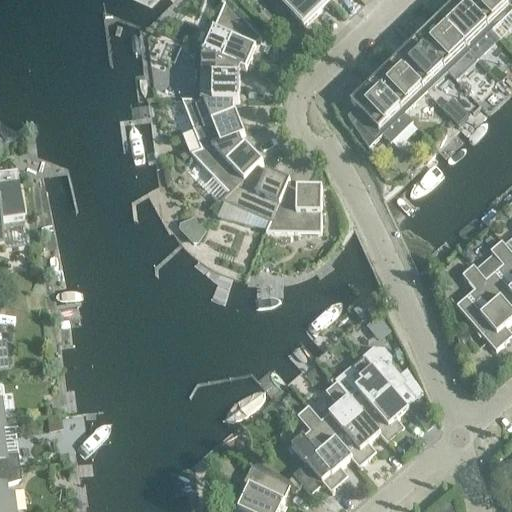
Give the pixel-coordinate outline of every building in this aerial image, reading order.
[(329,4),(325,0),(275,0),(303,29),(329,4)] [(511,0),(460,0),(460,1),(491,34),(511,13),(511,10),(511,11),(511,10),(511,0)] [(491,34),(460,1),(438,22),(470,55),(491,34)] [(226,4),(204,54),(241,71),(240,72),(246,74),(256,50),(253,49),(261,41),(226,5),(226,4)] [(478,63),(470,55),(438,22),(416,42),(448,75),(456,84),(478,63)] [(448,75),(416,42),(395,63),(426,96),(448,75)] [(194,50),(193,104),(233,105),(233,106),(239,106),(240,80),(236,80),(240,72),(241,71),(204,54),(194,50)] [(426,96),(395,63),(373,84),(405,117),(426,96)] [(373,84),(351,105),(356,111),(347,120),(369,151),(382,138),(391,147),(413,125),(405,117),(373,84)] [(190,158),(191,158),(201,154),(202,154),(239,140),(240,141),(245,138),(236,115),(233,116),(233,106),(233,105),(193,104),(182,103),(193,134),(182,138),(190,158)] [(201,154),(191,158),(213,181),(205,189),(220,205),(220,204),(228,197),(229,197),(258,170),(259,170),(263,166),(245,147),(243,150),(240,141),(239,140),(202,154),(201,154)] [(430,147),(424,153),(428,158),(435,151),(430,147)] [(228,197),(220,204),(248,217),(244,228),(267,234),(270,226),(271,226),(287,190),(288,190),(290,184),(267,174),(265,177),(259,170),(258,170),(229,197),(228,197)] [(0,249),(3,249),(0,229),(23,226),(17,184),(10,185),(9,176),(0,177),(0,249)] [(270,226),(267,234),(266,236),(321,237),(322,191),(297,191),(296,194),(288,190),(287,190),(271,226),(270,226)] [(180,232),(186,238),(197,227),(192,221),(180,228),(180,232)] [(203,233),(197,227),(186,238),(192,245),(196,245),(203,233)] [(503,269),(486,283),(485,284),(511,315),(511,256),(501,244),(490,254),(503,269)] [(501,334),(511,324),(511,315),(485,284),(486,283),(473,269),(462,278),(474,293),(456,309),(496,354),(509,343),(501,334)] [(5,343),(0,343),(0,374),(9,373),(5,343)] [(418,402),(375,353),(337,386),(349,400),(349,401),(380,438),(379,438),(387,447),(400,436),(392,427),(409,413),(407,411),(418,402)] [(338,410),(321,424),(320,425),(352,462),(351,462),(359,472),(372,460),(364,451),(379,438),(380,438),(349,401),(349,400),(337,386),(333,382),(330,384),(334,388),(325,395),(338,410)] [(291,450),(307,468),(294,479),(311,498),(324,488),(331,496),(344,485),(336,476),(351,462),(352,462),(320,425),(321,424),(308,410),(297,420),(309,434),(291,450)] [(49,432),(50,432),(62,431),(60,418),(47,420),(49,432)] [(5,432),(4,426),(0,426),(0,474),(19,472),(17,460),(2,460),(0,451),(3,451),(1,433),(5,432)] [(67,455),(60,456),(61,463),(68,462),(67,455)] [(245,487),(249,488),(237,511),(280,511),(284,504),(283,504),(289,490),(267,477),(266,478),(252,470),(252,471),(245,487)] [(20,483),(19,472),(0,474),(0,511),(11,511),(9,496),(6,496),(5,488),(20,483)]
